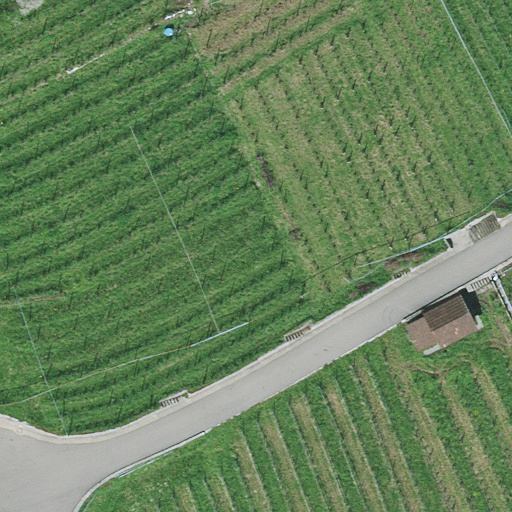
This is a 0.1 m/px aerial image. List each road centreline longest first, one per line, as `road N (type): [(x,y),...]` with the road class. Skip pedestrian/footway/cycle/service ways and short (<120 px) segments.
road 1 (track): [(0,487),(209,407),(511,232)]
road 2 (trunk): [(511,317),(214,511)]
